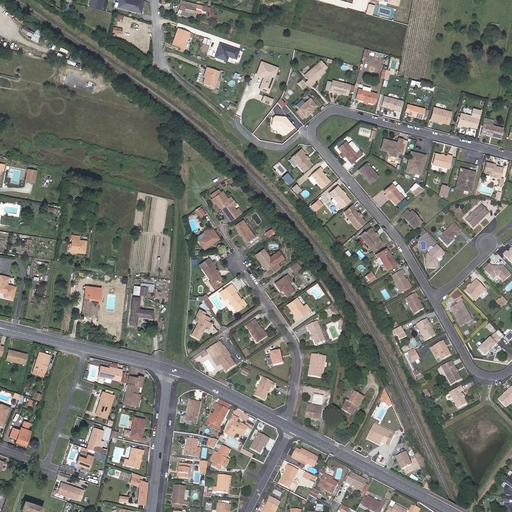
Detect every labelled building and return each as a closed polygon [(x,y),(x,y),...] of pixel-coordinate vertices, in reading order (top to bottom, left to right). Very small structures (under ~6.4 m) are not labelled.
[(103,10),(105,0),(90,0),(89,7),(103,10)] [(142,15),(145,3),(130,0),(120,0),(119,10),(142,15)] [(199,11),(201,5),(181,0),(179,0),(178,8),(176,13),(192,17),(194,11),(199,12),(199,11)] [(213,13),(214,8),(213,7),(211,12),(208,11),(207,16),(214,18),(215,14),(213,13)] [(131,28),(132,21),(125,19),(124,26),(131,28)] [(44,32),(38,29),(36,32),(24,25),(21,30),(33,36),(31,39),(39,43),(44,32)] [(184,40),(187,41),(190,33),(178,28),(172,44),(182,48),(184,40)] [(237,56),(239,48),(220,43),(216,56),(228,59),(229,54),(237,56)] [(277,68),(259,61),(254,75),(261,78),(257,90),(267,94),(277,68)] [(326,61),(307,76),(315,86),(319,83),(318,81),(321,79),(324,77),(329,72),(328,70),(331,67),(326,61)] [(206,73),(204,77),(203,82),(214,86),(219,71),(206,66),(204,72),(206,73)] [(310,86),(305,80),(301,83),(306,90),(310,86)] [(354,86),(336,82),(333,92),(341,94),(344,95),(351,97),(354,86)] [(379,95),(361,90),(358,100),(367,102),(370,103),(377,105),(379,95)] [(262,95),(261,102),(272,104),(273,98),(262,95)] [(312,112),(319,107),(313,99),(312,99),(310,96),(304,101),(306,104),(301,109),(298,111),(304,119),(307,117),(312,114),(312,112)] [(404,101),(386,96),(383,106),(402,111),(404,101)] [(426,109),(408,104),(406,112),(410,113),(409,115),(423,119),(426,109)] [(452,112),(434,107),(430,120),(439,122),(442,123),(449,124),(452,112)] [(460,116),(457,127),(461,128),(462,126),(465,126),(467,125),(469,125),(468,126),(477,128),(481,111),(473,108),(471,116),(464,114),(460,116)] [(296,127),(287,117),(275,115),(273,124),(282,125),(288,133),(296,127)] [(487,123),(483,122),(480,134),(482,134),(483,132),(487,133),(488,130),(492,132),(495,135),(501,136),(503,127),(492,124),(492,123),(488,122),(487,123)] [(339,146),(338,147),(343,152),(345,155),(351,163),(363,154),(353,142),(352,141),(350,143),(347,140),(345,141),(339,146)] [(403,141),(399,140),(398,144),(394,143),(394,145),(392,144),(392,143),(384,141),(382,151),(391,154),(397,155),(399,156),(403,141)] [(306,155),(302,151),(292,159),(305,174),(313,166),(310,161),(308,161),(307,160),(307,159),(305,156),(306,155)] [(425,157),(410,153),(406,171),(420,175),(425,157)] [(449,170),(452,158),(448,156),(447,159),(435,155),(432,166),(449,170)] [(358,170),(363,176),(365,178),(370,184),(379,177),(367,163),(358,170)] [(493,166),(493,165),(486,163),(483,173),(490,176),(490,177),(499,180),(502,169),(495,167),(493,166)] [(324,172),(322,169),(313,177),(324,190),(332,184),(323,174),(324,172)] [(476,173),(460,169),(456,189),(471,193),(476,173)] [(35,171),(26,170),(25,180),(33,181),(35,171)] [(310,175),(307,177),(313,185),(316,182),(310,175)] [(399,193),(403,190),(398,184),(395,187),(392,184),(383,191),(385,194),(389,199),(395,205),(404,198),(399,193)] [(421,191),(418,187),(412,191),(416,195),(421,191)] [(344,195),(339,188),(332,194),(335,198),(334,200),(339,206),(343,210),(351,203),(346,196),(345,197),(344,195)] [(211,195),(213,198),(220,192),(218,190),(211,195)] [(213,198),(211,199),(214,203),(215,202),(219,208),(220,207),(226,216),(229,214),(232,218),(241,212),(238,207),(235,209),(233,205),(235,204),(230,196),(227,198),(222,191),(220,192),(213,198)] [(319,202),(312,206),(315,211),(322,207),(319,202)] [(488,214),(481,207),(466,221),(473,229),(477,225),(477,224),(478,223),(479,223),(488,214)] [(358,217),(359,217),(355,213),(357,211),(354,208),(345,215),(348,218),(347,219),(359,232),(366,226),(361,220),(358,217)] [(412,217),(410,214),(404,219),(407,223),(409,222),(414,227),(420,222),(414,215),(412,217)] [(253,235),(243,220),(237,224),(241,231),(241,233),(246,240),(253,235)] [(454,223),(451,226),(458,233),(461,231),(454,223)] [(205,235),(198,239),(203,247),(210,242),(211,243),(219,238),(210,226),(203,231),(205,235)] [(458,233),(451,226),(439,238),(447,246),(452,242),(450,241),(453,238),(456,236),(458,233)] [(365,234),(359,240),(369,252),(381,242),(378,239),(378,240),(376,237),(373,235),(374,234),(371,231),(366,235),(365,234)] [(71,246),(68,245),(68,250),(84,252),(86,240),(78,239),(79,235),(71,234),(70,238),(72,238),(71,243),(71,246)] [(437,246),(433,249),(433,251),(431,253),(429,253),(426,255),(427,267),(428,269),(435,269),(435,267),(437,263),(436,261),(435,258),(438,255),(442,256),(444,253),(437,246)] [(268,275),(280,267),(277,262),(278,261),(273,255),(270,257),(264,249),(254,255),(260,263),(262,262),(263,263),(267,269),(265,270),(268,275)] [(388,255),(386,252),(376,258),(378,261),(377,263),(379,268),(381,268),(383,267),(388,274),(398,269),(389,254),(388,255)] [(217,273),(215,270),(216,270),(214,267),(215,267),(212,262),(211,262),(207,265),(205,261),(199,264),(211,281),(213,284),(220,280),(222,279),(218,273),(217,273)] [(296,262),(289,267),(293,272),(299,268),(296,262)] [(492,270),(490,267),(484,272),(493,282),(496,279),(500,279),(505,284),(511,278),(503,270),(498,270),(498,268),(496,268),(496,270),(492,270)] [(412,290),(408,282),(405,277),(407,276),(405,272),(394,278),(403,295),(412,290)] [(294,291),(288,283),(291,281),(287,274),(275,283),(280,290),(282,289),(287,296),(294,291)] [(15,287),(6,284),(8,277),(0,275),(0,291),(4,293),(4,296),(12,299),(15,287)] [(376,282),(373,276),(367,279),(370,285),(376,282)] [(213,284),(211,281),(209,282),(214,289),(222,283),(220,280),(213,284)] [(230,284),(219,291),(224,299),(227,297),(236,310),(244,304),(240,298),(235,291),(233,288),(230,284)] [(470,291),(467,294),(476,303),(487,293),(477,284),(474,287),(475,287),(473,290),(470,292),(470,291)] [(104,288),(84,286),(81,315),(79,315),(79,318),(82,319),(82,317),(94,318),(96,302),(94,302),(95,297),(99,297),(100,291),(103,291),(104,288)] [(147,288),(139,287),(138,294),(146,295),(147,288)] [(407,301),(415,316),(424,311),(418,300),(420,299),(418,295),(407,301)] [(139,298),(131,297),(128,323),(136,324),(136,316),(151,318),(152,310),(137,309),(139,298)] [(302,306),(296,298),(287,304),(297,319),(310,310),(305,303),(302,306)] [(203,300),(199,303),(201,307),(205,308),(207,306),(203,300)] [(473,323),(464,305),(453,311),(462,329),(473,323)] [(392,315),(388,309),(382,312),(386,318),(392,315)] [(205,328),(208,321),(210,318),(201,312),(199,316),(201,317),(192,334),(199,338),(204,330),(202,329),(203,327),(205,328)] [(254,320),(246,325),(257,341),(265,335),(254,320)] [(430,326),(428,322),(419,327),(428,342),(436,338),(433,331),(430,326)] [(312,336),(314,339),(316,344),(325,341),(318,323),(307,327),(309,332),(310,331),(312,336)] [(402,330),(396,333),(400,339),(406,335),(402,330)] [(503,342),(497,336),(480,352),(487,359),(491,355),(490,354),(493,351),(494,352),(498,348),(498,347),(503,342)] [(207,351),(217,365),(221,362),(226,370),(235,364),(230,357),(227,353),(229,352),(225,345),(222,347),(219,342),(207,351)] [(445,344),(436,349),(444,362),(453,357),(445,344)] [(247,347),(242,350),(246,357),(251,354),(247,347)] [(5,359),(24,364),(27,354),(8,349),(5,359)] [(279,350),(270,352),(272,365),(281,363),(279,350)] [(50,356),(39,352),(33,373),(43,376),(50,356)] [(311,367),(310,367),(308,374),(321,376),(324,357),(312,354),(310,364),(311,365),(311,367)] [(417,355),(410,358),(413,365),(420,362),(417,355)] [(453,364),(443,369),(453,388),(463,383),(453,364)] [(109,368),(100,366),(98,375),(105,377),(104,381),(109,382),(110,378),(118,380),(121,370),(118,369),(117,370),(109,368)] [(133,406),(136,407),(138,403),(136,402),(137,398),(135,397),(135,395),(136,395),(139,387),(140,388),(143,378),(138,376),(137,378),(129,376),(127,385),(125,386),(124,392),(125,392),(122,403),(128,405),(133,406)] [(267,390),(268,391),(270,386),(272,387),(274,384),(263,378),(255,394),(264,399),(266,394),(265,393),(267,390)] [(511,390),(501,402),(509,410),(511,406),(511,390)] [(465,394),(462,391),(452,398),(454,401),(450,404),(453,408),(457,406),(461,413),(469,408),(465,402),(464,400),(462,396),(465,394)] [(100,399),(95,414),(105,418),(113,397),(101,392),(98,399),(100,399)] [(356,410),(362,397),(353,392),(348,401),(346,400),(341,409),(351,414),(354,409),(356,410)] [(322,400),(313,399),(312,405),(307,404),(305,417),(319,419),(322,400)] [(227,410),(229,405),(218,400),(216,404),(214,404),(212,408),(214,409),(208,422),(206,421),(205,425),(208,426),(209,423),(219,427),(227,410)] [(188,415),(186,422),(195,423),(199,403),(189,401),(186,414),(188,415)] [(0,425),(1,426),(9,407),(0,404),(0,425)] [(233,416),(227,426),(236,431),(243,434),(248,425),(242,422),(241,424),(239,423),(236,421),(238,418),(233,416)] [(139,439),(143,420),(133,418),(130,432),(123,430),(122,436),(139,439)] [(443,428),(449,424),(446,419),(440,423),(443,428)] [(24,421),(21,428),(27,431),(30,423),(24,421)] [(219,427),(209,423),(208,426),(218,431),(220,428),(219,427)] [(388,432),(389,430),(374,423),(373,425),(388,432)] [(368,435),(380,441),(383,436),(386,438),(384,442),(388,444),(394,433),(389,430),(388,432),(373,425),(368,435)] [(88,444),(86,449),(88,449),(100,454),(102,448),(97,446),(102,431),(93,427),(87,443),(88,444)] [(27,431),(21,428),(20,431),(12,428),(9,437),(17,440),(16,442),(25,446),(30,432),(27,431)] [(265,442),(267,443),(269,439),(258,434),(250,448),(259,453),(263,447),(265,442)] [(379,444),(380,441),(368,435),(367,438),(379,444)] [(195,449),(197,441),(187,439),(184,455),(194,457),(195,449)] [(217,441),(210,439),(207,444),(214,448),(217,441)] [(37,444),(36,441),(33,440),(30,442),(29,445),(30,447),(34,449),(36,448),(37,444)] [(217,454),(212,462),(210,466),(218,470),(221,466),(222,467),(226,459),(225,458),(223,458),(225,455),(226,456),(229,450),(221,445),(217,454)] [(87,469),(92,454),(87,452),(88,449),(86,449),(81,447),(75,464),(87,469)] [(138,469),(141,451),(131,448),(128,461),(127,466),(138,469)] [(309,456),(300,451),(295,449),(291,458),(296,460),(296,458),(305,463),(312,467),(317,458),(310,454),(309,456)] [(412,464),(406,453),(397,457),(402,469),(412,464)] [(178,472),(177,479),(187,480),(189,466),(179,464),(178,472)] [(286,469),(282,477),(284,478),(281,484),(288,488),(297,471),(287,466),(286,469)] [(136,504),(144,505),(147,483),(142,481),(142,477),(131,473),(130,478),(130,483),(138,487),(136,504)] [(366,481),(350,473),(345,483),(361,491),(360,493),(363,495),(368,486),(364,484),(366,481)] [(219,475),(217,487),(214,487),(213,492),(227,493),(230,477),(219,475)] [(322,476),(318,484),(326,489),(325,490),(332,494),(336,486),(329,482),(330,480),(322,476)] [(511,491),(511,482),(508,480),(505,484),(506,485),(504,488),(503,495),(511,496),(511,491)] [(79,489),(59,483),(56,493),(76,499),(79,489)] [(182,506),(182,502),(184,486),(173,485),(171,504),(182,506)] [(311,488),(308,495),(316,498),(319,492),(311,488)] [(380,503),(366,496),(366,497),(362,505),(361,505),(374,511),(380,511),(385,502),(381,500),(380,503)] [(511,511),(511,501),(503,500),(502,506),(504,506),(504,509),(504,511),(511,511)] [(40,511),(42,508),(23,501),(20,510),(22,511),(21,511),(40,511)] [(274,511),(277,507),(267,502),(262,511),(274,511)]
